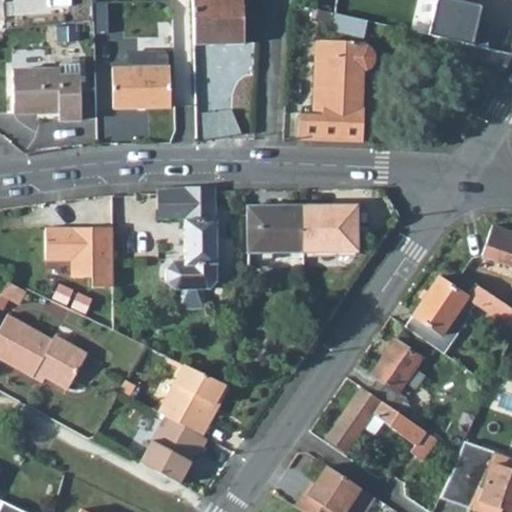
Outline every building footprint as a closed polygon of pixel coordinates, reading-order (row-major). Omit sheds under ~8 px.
[(194,44),(192,0),(172,0),(174,44),(194,44)] [(192,0),(194,44),(213,43),(213,38),(227,38),(227,43),(244,42),(242,0),(192,0)] [(364,21),(334,14),(312,9),(310,19),(332,24),(331,30),(360,37),(364,21)] [(363,46),(363,44),(316,42),(314,89),(324,90),(324,96),(314,96),(313,116),(299,115),(298,140),(360,142),(362,104),(360,104),(362,69),(370,65),(373,57),(370,49),(363,46)] [(497,77),(510,54),(457,42),(454,54),(469,57),(465,69),(497,77)] [(166,56),(163,52),(128,52),(128,67),(111,68),(113,108),(170,106),(169,66),(166,67),(166,56)] [(59,69),(59,75),(79,74),(79,63),(59,64),(59,69)] [(59,75),(59,69),(12,70),(13,113),(58,112),(59,120),(81,120),(79,74),(59,75)] [(215,186),(156,188),(156,195),(215,195),(215,186)] [(209,289),(216,280),(215,195),(156,195),(156,219),(183,219),(184,260),(172,260),(165,269),(165,282),(173,289),(179,289),(203,289),(209,289)] [(246,252),(301,251),(301,205),(246,206),(246,252)] [(301,251),(357,251),(356,205),(301,205),(301,251)] [(511,231),(492,224),(481,255),(511,265),(511,231)] [(111,227),(44,227),(44,260),(69,260),(70,277),(91,277),(91,287),(112,287),(111,227)] [(444,354),(479,305),(511,327),(511,308),(459,274),(451,286),(438,277),(403,326),(444,354)] [(0,294),(18,305),(26,292),(7,281),(0,293),(0,294)] [(203,289),(179,289),(180,309),(203,309),(203,289)] [(54,335),(51,339),(6,314),(0,325),(0,359),(32,377),(35,372),(45,377),(66,390),(86,353),(54,335)] [(367,391),(402,416),(409,405),(403,401),(405,398),(397,392),(404,382),(414,388),(423,375),(414,369),(421,358),(394,339),(370,374),(376,378),(367,391)] [(205,419),(224,383),(184,364),(158,412),(164,416),(200,435),(209,421),(205,419)] [(32,377),(41,383),(45,377),(35,372),(32,377)] [(361,387),(325,437),(345,452),(363,427),(372,413),(383,421),(415,445),(410,451),(421,459),(434,437),(402,416),(367,391),(361,387)] [(363,427),(373,434),(383,421),(372,413),(363,427)] [(206,439),(200,435),(164,416),(139,462),(178,483),(193,455),(196,457),(206,439)] [(455,462),(439,497),(480,511),(490,511),(493,506),(501,509),(511,511),(511,472),(491,465),(496,451),(463,440),(455,462)] [(366,511),(376,497),(326,464),(307,494),(304,492),(295,506),(306,511),(366,511)]
